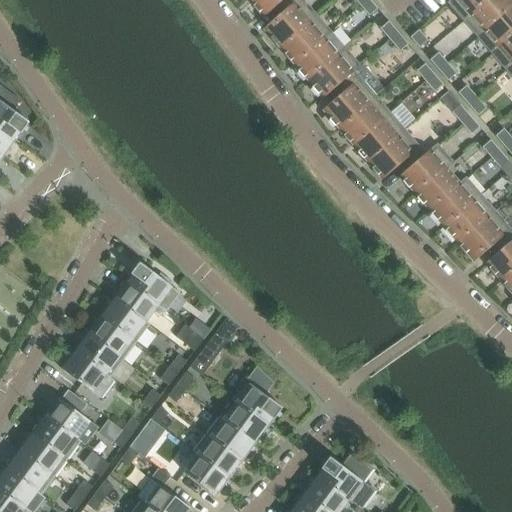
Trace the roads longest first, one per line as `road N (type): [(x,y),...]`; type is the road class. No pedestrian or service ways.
road 1 (residential): [(202,0),(318,158),(511,349)]
road 2 (residential): [(346,413),(123,203)]
road 3 (residential): [(0,416),(123,203)]
road 4 (residential): [(252,511),(346,413)]
road 5 (residential): [(439,511),(346,413)]
road 6 (residential): [(78,145),(0,37)]
